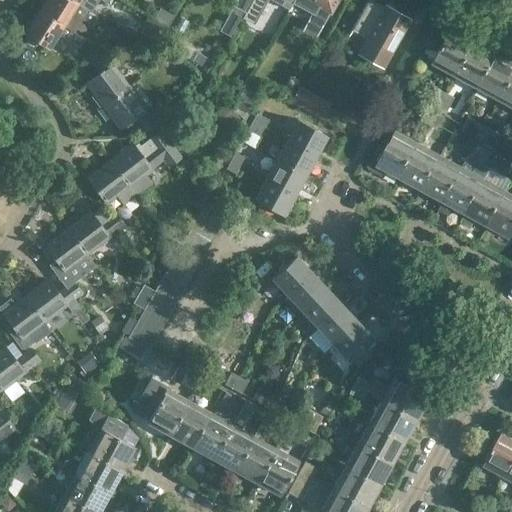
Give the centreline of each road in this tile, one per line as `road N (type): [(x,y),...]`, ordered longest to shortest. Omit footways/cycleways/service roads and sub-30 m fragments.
road 1 (residential): [(475,378),(328,237),(355,189)]
road 2 (tertiary): [(403,511),(475,378)]
